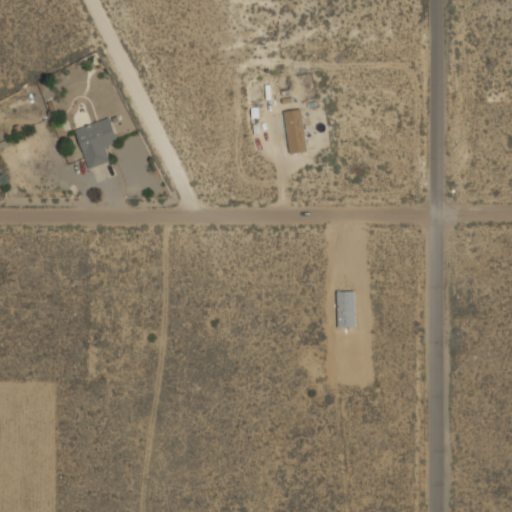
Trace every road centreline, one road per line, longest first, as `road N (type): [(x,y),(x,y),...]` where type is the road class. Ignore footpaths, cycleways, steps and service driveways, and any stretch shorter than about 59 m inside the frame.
road 1 (residential): [(0,217),(511,213)]
road 2 (residential): [(436,511),(436,0)]
road 3 (residential): [(203,217),(94,0)]
